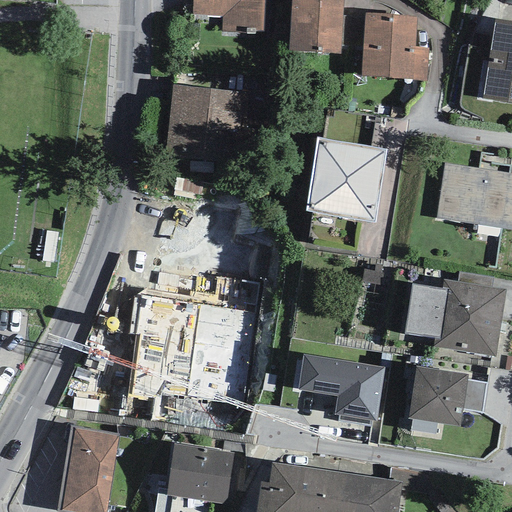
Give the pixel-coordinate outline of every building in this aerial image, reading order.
[(263,31),(264,0),(192,0),(191,14),(222,16),(221,31),(236,32),(236,30),(263,31)] [(342,0),(291,0),(289,52),(340,55),(342,0)] [(417,17),(365,13),(360,76),(426,81),(429,48),(415,47),(417,17)] [(511,22),(495,19),(481,99),(511,103),(511,22)] [(241,90),(170,86),(165,158),(236,163),(241,90)] [(386,150),(317,139),(305,212),(374,223),(386,150)] [(511,174),(443,165),(436,220),(511,230),(511,174)] [(155,200),(146,255),(232,269),(241,211),(180,201),(179,204),(155,200)] [(505,290),(443,280),(441,289),(412,284),(404,334),(434,338),(432,347),(495,357),(505,290)] [(254,314),(135,297),(130,334),(135,335),(127,392),(154,396),(150,419),(233,431),(237,400),(241,401),(254,314)] [(384,367),(302,354),(296,391),(336,398),(334,414),(376,421),(384,367)] [(467,375),(416,368),(408,419),(412,419),(410,429),(436,433),(437,423),(460,426),(463,410),(482,412),(486,383),(466,380),(467,375)] [(70,426),(63,467),(112,475),(118,434),(70,426)] [(234,453),(173,444),(166,495),(226,504),(234,453)] [(397,511),(402,482),(272,463),(269,483),(260,482),(255,511),(397,511)] [(63,511),(105,511),(112,475),(63,467),(56,511),(63,511)]
